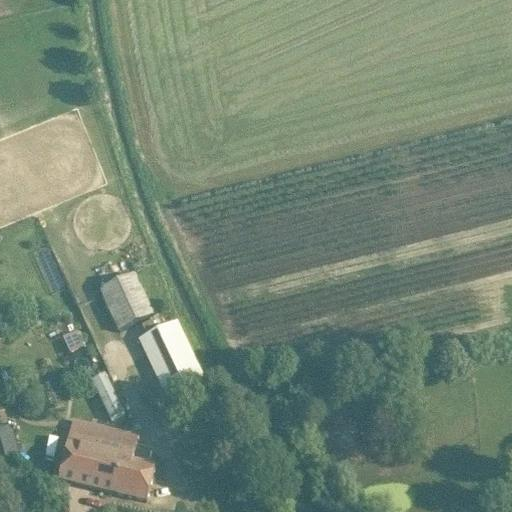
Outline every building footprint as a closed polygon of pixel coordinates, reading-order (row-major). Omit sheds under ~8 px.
[(98,291),(118,334),(154,317),(134,275),(98,291)] [(175,327),(141,343),(169,402),(202,387),(175,327)] [(78,332),(60,340),(74,372),(91,364),(78,332)] [(99,399),(90,403),(95,413),(104,409),(111,423),(125,416),(106,378),(92,385),(99,399)] [(11,426),(0,429),(0,440),(5,458),(19,454),(11,426)] [(132,463),(135,452),(71,436),(59,483),(147,504),(156,469),(132,463)]
